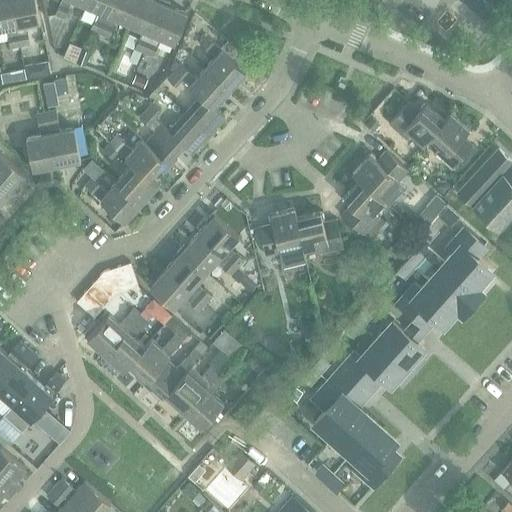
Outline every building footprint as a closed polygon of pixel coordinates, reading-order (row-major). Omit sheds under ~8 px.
[(0,0),(0,28),(5,28),(9,48),(19,46),(9,0),(0,0)] [(9,0),(19,46),(29,44),(25,24),(39,21),(34,0),(9,0)] [(72,0),(73,0),(85,5),(87,0),(60,0),(54,14),(64,18),(72,0)] [(87,0),(85,5),(98,11),(94,19),(89,30),(99,34),(113,0),(87,0)] [(113,0),(99,34),(108,38),(113,27),(112,26),(116,18),(129,24),(139,0),(113,0)] [(154,0),(139,0),(129,24),(141,29),(138,38),(137,38),(137,40),(133,49),(141,52),(143,53),(165,1),(161,0),(157,0),(157,1),(154,0)] [(361,0),(372,9),(379,2),(380,0),(361,0)] [(165,1),(143,53),(152,57),(156,48),(157,45),(156,45),(159,37),(174,43),(186,14),(166,5),(167,2),(165,1)] [(215,56),(205,67),(231,91),(235,87),(233,84),(245,70),(232,58),(221,48),(206,35),(199,43),(207,50),(208,50),(215,56)] [(227,40),(221,48),(232,58),(236,53),(238,50),(236,48),(227,40)] [(80,48),(75,61),(85,65),(90,53),(80,48)] [(133,49),(128,61),(136,64),(141,52),(133,49)] [(36,63),(23,65),(23,68),(26,78),(39,76),(36,63)] [(182,79),(200,96),(201,95),(213,106),(225,93),(228,95),(231,91),(205,67),(195,78),(188,72),(189,71),(180,64),(174,70),(183,78),(182,79)] [(23,68),(12,70),(14,80),(26,78),(23,68)] [(175,87),(182,79),(183,78),(174,70),(166,79),(175,87)] [(135,75),(131,83),(143,89),(147,80),(135,75)] [(43,83),(48,106),(59,104),(57,94),(69,91),(67,82),(62,83),(62,79),(43,83)] [(184,113),(210,137),(214,132),(212,130),(225,116),(213,106),(201,95),(200,96),(184,113)] [(422,143),(429,135),(444,119),(424,101),(420,105),(422,107),(419,111),(409,102),(390,123),(407,138),(411,133),(422,143)] [(146,110),(154,117),(160,110),(152,103),(146,110)] [(46,112),(56,166),(62,165),(61,163),(80,159),(74,128),(60,130),(56,110),(46,112)] [(153,132),(145,141),(170,165),(175,161),(172,159),(184,145),(168,130),(154,117),(146,110),(138,118),(146,126),(147,125),(153,132)] [(450,111),(444,119),(429,135),(440,145),(436,150),(454,166),(473,145),(463,135),(466,132),(468,134),(472,130),(450,111)] [(52,167),(56,166),(46,112),(37,113),(41,134),(26,137),(32,169),(51,165),(52,167)] [(168,130),(184,145),(192,152),(205,138),(207,140),(210,137),(184,113),(168,130)] [(372,115),(365,123),(372,129),(379,121),(372,115)] [(117,150),(131,162),(131,161),(149,177),(161,164),(166,169),(170,165),(145,141),(141,138),(131,149),(124,143),(124,142),(115,135),(109,141),(118,149),(117,150)] [(110,157),(117,150),(118,149),(109,141),(102,149),(110,157)] [(511,162),(498,149),(457,193),(498,231),(511,215),(511,162)] [(372,151),(353,172),(360,178),(361,178),(377,192),(386,201),(389,204),(405,186),(398,180),(408,169),(387,150),(378,161),(374,158),(377,155),(372,151)] [(0,184),(13,196),(19,189),(15,185),(25,173),(0,151),(0,184)] [(115,179),(142,204),(146,201),(143,199),(156,184),(149,177),(131,161),(131,162),(115,179)] [(138,208),(142,204),(115,179),(105,191),(98,184),(91,177),(84,184),(124,220),(136,206),(138,208)] [(386,201),(377,192),(361,178),(360,178),(342,198),(347,202),(349,200),(352,203),(342,214),(364,233),(379,216),(375,212),(386,201)] [(441,180),(436,186),(444,194),(451,185),(446,181),(441,180)] [(0,202),(3,200),(7,203),(13,196),(0,184),(0,202)] [(436,194),(424,207),(433,215),(445,202),(436,194)] [(273,223),(259,227),(266,255),(279,252),(283,266),(307,260),(306,257),(304,249),(301,239),(302,239),(296,217),(297,217),(295,208),(268,214),(269,220),(272,219),(273,223)] [(448,208),(439,217),(451,228),(459,218),(448,208)] [(302,239),(301,239),(304,249),(319,245),(321,253),(344,247),(337,218),(323,222),(322,218),(324,217),(323,211),(297,217),(296,217),(302,239)] [(210,219),(197,232),(236,268),(238,267),(244,260),(228,246),(237,236),(212,212),(208,217),(210,219)] [(423,236),(423,237),(430,243),(439,232),(432,225),(423,236)] [(454,253),(483,279),(491,270),(475,256),(484,246),(465,229),(448,248),(453,253),(454,253)] [(182,245),(179,248),(205,271),(214,261),(230,275),(243,285),(251,292),(257,285),(250,278),(238,267),(236,268),(197,232),(184,247),(182,245)] [(393,243),(387,250),(396,258),(404,249),(397,242),(395,241),(393,243)] [(165,267),(204,303),(211,296),(196,281),(205,271),(179,248),(175,253),(177,254),(165,267)] [(418,251),(400,272),(399,273),(407,279),(426,258),(418,251)] [(437,271),(473,303),(481,294),(475,288),(483,279),(454,253),(453,253),(437,271)] [(116,267),(126,288),(137,284),(130,262),(116,267)] [(102,272),(115,292),(126,288),(116,267),(102,272)] [(197,311),(204,303),(165,267),(152,282),(150,280),(146,284),(172,307),(182,296),(197,311)] [(420,290),(450,316),(458,307),(464,313),(473,303),(437,271),(421,289),(420,290)] [(93,281),(107,300),(115,292),(102,272),(93,281)] [(85,291),(100,308),(107,300),(93,281),(85,291)] [(442,325),(450,316),(420,290),(421,289),(416,284),(398,304),(418,321),(426,311),(442,325)] [(93,316),(100,308),(85,291),(76,301),(93,316)] [(170,313),(154,299),(147,307),(164,321),(170,313)] [(98,353),(102,356),(140,315),(132,307),(118,323),(108,314),(87,337),(101,350),(98,353)] [(366,311),(356,321),(364,328),(373,317),(366,311)] [(140,315),(102,356),(107,361),(109,358),(123,370),(143,346),(133,336),(138,330),(139,330),(147,321),(140,315)] [(300,320),(299,336),(314,336),(315,320),(300,320)] [(356,321),(347,332),(354,338),(364,328),(356,321)] [(407,366),(413,371),(423,360),(417,354),(423,347),(393,321),(377,339),(407,366)] [(151,338),(143,346),(123,370),(124,371),(130,364),(144,375),(138,382),(141,385),(165,358),(182,339),(174,331),(166,340),(166,341),(160,347),(151,338)] [(361,357),(382,377),(390,384),(396,377),(402,383),(413,371),(407,366),(377,339),(361,357)] [(0,379),(28,349),(19,341),(7,355),(0,349),(0,379)] [(165,358),(141,385),(145,388),(147,385),(161,398),(164,394),(165,395),(187,370),(186,370),(200,355),(191,348),(175,366),(165,358)] [(0,411),(3,414),(12,404),(34,379),(25,370),(37,356),(28,349),(0,379),(0,411)] [(220,351),(209,364),(218,371),(229,359),(220,351)] [(356,352),(331,382),(357,405),(382,377),(361,357),(356,352)] [(323,358),(315,368),(322,375),(331,365),(323,358)] [(187,370),(165,395),(179,407),(177,409),(180,413),(218,371),(209,364),(202,372),(202,373),(196,379),(187,370)] [(315,368),(304,380),(312,386),(322,375),(315,368)] [(218,371),(180,413),(184,416),(186,414),(201,427),(223,403),(211,392),(216,386),(225,378),(218,371)] [(12,404),(3,414),(22,430),(30,420),(31,419),(42,407),(65,381),(55,373),(43,387),(34,379),(12,404)] [(316,423),(333,438),(360,409),(356,406),(357,405),(331,382),(329,384),(330,384),(317,399),(328,408),(316,423)] [(42,407),(31,419),(41,428),(52,416),(42,407)] [(360,409),(333,438),(351,454),(378,425),(360,409)] [(356,468),(375,485),(398,458),(388,450),(396,441),(378,425),(351,454),(361,463),(356,468)] [(0,447),(0,479),(14,491),(21,483),(17,479),(26,469),(1,447),(0,447)] [(241,450),(219,474),(234,487),(256,463),(241,450)] [(511,461),(503,471),(511,478),(511,461)] [(205,468),(198,462),(188,474),(194,480),(205,468)] [(317,473),(327,482),(333,475),(323,466),(317,473)] [(327,482),(338,492),(345,485),(333,475),(327,482)] [(55,485),(85,511),(101,511),(111,501),(85,479),(76,489),(62,477),(55,485)] [(0,498),(3,495),(8,498),(14,491),(0,479),(0,498)] [(61,506),(56,511),(85,511),(55,485),(47,494),(61,506)] [(247,493),(236,505),(243,511),(253,498),(247,493)] [(310,511),(305,507),(292,496),(282,508),(285,511),(310,511)] [(207,501),(202,506),(207,511),(212,505),(207,501)] [(501,507),(506,511),(511,511),(511,504),(507,501),(501,507)]
